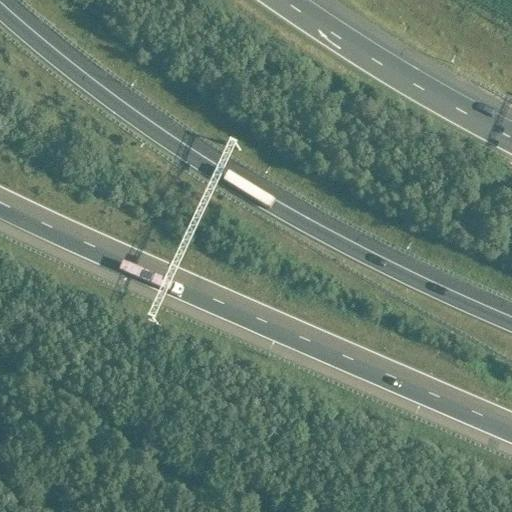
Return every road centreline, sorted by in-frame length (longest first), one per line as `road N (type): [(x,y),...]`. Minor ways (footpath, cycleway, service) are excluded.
road 1 (motorway): [(511,325),(328,245),(166,152),(0,20)]
road 2 (motorway): [(0,202),(511,427)]
road 3 (motorway): [(511,138),(390,72),(282,0)]
